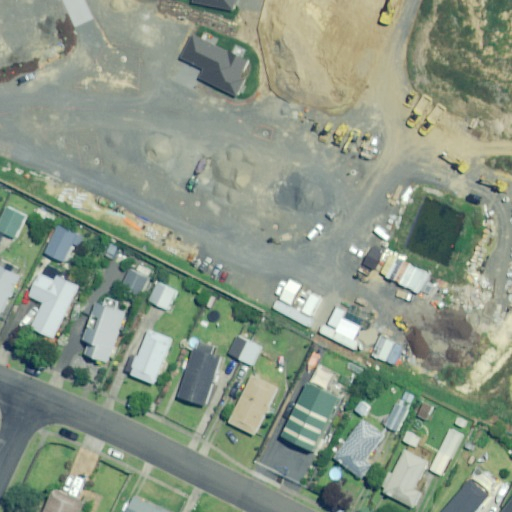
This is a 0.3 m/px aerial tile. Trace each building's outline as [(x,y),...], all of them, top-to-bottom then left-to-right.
[(192,0),(192,3),(232,10),(233,0),(192,0)] [(190,34),(179,59),(204,70),(200,78),(235,95),(251,62),(190,34)] [(59,218),(37,207),(32,216),(55,227),(59,218)] [(27,218),(8,210),(0,228),(0,231),(18,240),(27,218)] [(64,226),(58,235),(53,232),(45,244),(56,251),(62,241),(68,244),(75,233),(64,226)] [(22,278),(0,266),(0,314),(3,316),(22,278)] [(154,274),(142,267),(138,273),(133,270),(123,288),(140,298),(154,274)] [(57,283),(43,276),(32,297),(46,304),(34,329),(56,340),(81,288),(60,278),(57,283)] [(178,294),(160,284),(151,302),(169,312),(178,294)] [(111,306),(97,301),(83,341),(92,344),(87,356),(110,364),(128,313),(111,306)] [(175,341),(152,332),(134,376),(156,386),(175,341)] [(263,349),(240,338),(231,355),(254,367),(263,349)] [(215,347),(201,343),(183,399),(208,407),(223,359),(212,356),(215,347)] [(352,382),(322,366),(285,438),(315,454),(352,382)] [(64,377),(52,373),(47,385),(59,390),(64,377)] [(281,390),(255,377),(232,424),(258,437),(281,390)] [(412,407),(399,400),(385,427),(399,434),(412,407)] [(372,408),(363,402),(356,412),(365,417),(372,408)] [(434,409),(426,405),(420,418),(428,422),(434,409)] [(386,438),(365,422),(336,459),(364,481),(374,468),(368,462),(386,438)] [(464,437),(453,431),(441,454),(452,460),(464,437)] [(431,464),(408,452),(395,476),(392,474),(382,492),(417,510),(425,495),(417,491),(431,464)] [(481,511),(494,498),(475,482),(450,511),(481,511)] [(84,511),(88,504),(57,491),(47,511),(84,511)] [(166,511),(137,498),(130,511),(166,511)]
